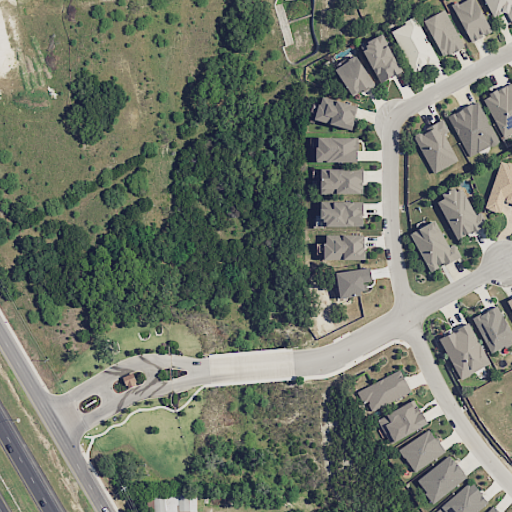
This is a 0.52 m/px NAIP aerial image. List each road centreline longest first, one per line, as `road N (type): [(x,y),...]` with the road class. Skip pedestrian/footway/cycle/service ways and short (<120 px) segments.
road 1 (residential): [(511,489),(451,413),(408,317),(392,230),(392,118)]
road 2 (residential): [(296,364),(341,354),(506,264)]
road 3 (secondary): [(107,511),(0,330)]
road 4 (residential): [(392,118),(511,51)]
